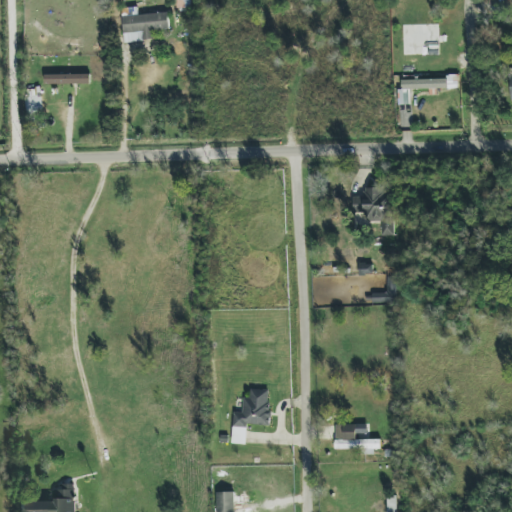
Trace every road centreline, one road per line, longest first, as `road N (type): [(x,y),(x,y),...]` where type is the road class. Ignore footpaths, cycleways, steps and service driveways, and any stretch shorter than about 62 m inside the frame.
road 1 (residential): [(0,157),(511,142)]
road 2 (residential): [(103,154),(106,193),(78,260),(77,346),(110,480)]
road 3 (residential): [(20,157),(13,0)]
road 4 (residential): [(489,143),(482,0)]
